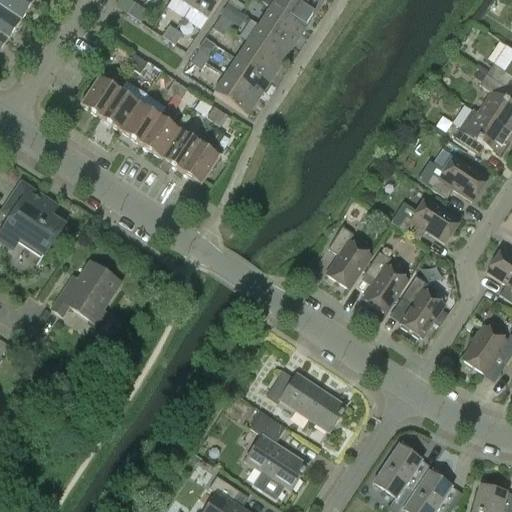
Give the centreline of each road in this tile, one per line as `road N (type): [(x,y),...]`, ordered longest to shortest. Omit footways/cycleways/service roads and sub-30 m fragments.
road 1 (residential): [(277,304),(6,122)]
road 2 (residential): [(406,389),(468,296),(467,249),(511,182)]
road 3 (residential): [(277,304),(406,389)]
road 4 (residential): [(6,122),(88,0)]
road 5 (residential): [(328,511),(406,389)]
